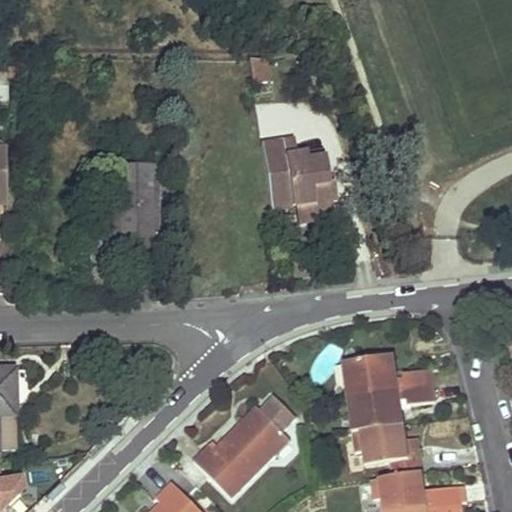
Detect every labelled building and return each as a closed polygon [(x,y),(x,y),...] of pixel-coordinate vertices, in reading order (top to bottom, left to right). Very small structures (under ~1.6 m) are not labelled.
[(266,60),(249,60),(253,83),(268,82),(266,60)] [(0,103),(7,104),(9,74),(0,73),(0,103)] [(294,142),(262,146),(271,212),(298,208),(316,206),(318,221),(335,219),(333,206),(337,206),(334,184),(330,184),(327,160),(297,164),(294,142)] [(115,191),(115,242),(139,243),(141,249),(158,248),(158,169),(141,170),(141,190),(115,191)] [(141,170),(116,171),(115,191),(141,190),(141,170)] [(298,208),(300,224),(318,221),(316,206),(298,208)] [(87,243),(89,294),(116,293),(115,242),(87,243)] [(349,383),(351,399),(433,387),(430,373),(404,377),(405,381),(398,383),(394,359),(343,367),(345,384),(349,383)] [(0,451),(14,450),(13,371),(0,371),(0,451)] [(350,414),(353,434),(403,426),(400,403),(408,402),(408,407),(435,403),(433,387),(351,399),(353,413),(350,414)] [(298,422),(276,400),(262,414),(284,436),(298,422)] [(194,463),(231,500),(274,457),(270,452),(285,437),(284,436),(262,414),(260,412),(242,430),(239,428),(216,451),(211,446),(194,463)] [(391,465),(394,480),(422,475),(417,443),(406,445),(403,426),(353,434),(356,455),(364,454),(366,468),(391,465)] [(285,437),(270,452),(274,457),(290,441),(285,437)] [(0,475),(0,511),(1,511),(22,490),(21,479),(1,482),(0,475)] [(383,511),(412,511),(462,505),(467,504),(465,489),(460,490),(432,494),(433,499),(426,500),(422,475),(394,480),(371,483),(374,502),(382,500),(383,511)] [(200,511),(173,485),(157,501),(162,506),(155,511),(200,511)]
